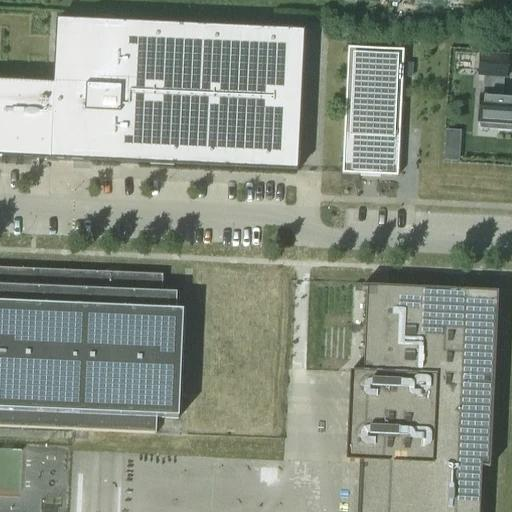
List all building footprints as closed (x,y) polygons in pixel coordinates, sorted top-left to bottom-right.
[(0,82),(0,158),(24,160),(82,163),(90,163),(119,164),(137,165),(287,172),(295,172),(297,172),(303,33),(55,21),(52,85),(0,82)] [(341,175),(361,176),(397,177),(401,78),(402,64),(403,51),(347,49),(341,175)] [(511,131),(511,129),(511,99),(502,99),(504,78),(506,78),(508,57),(480,54),(478,76),(483,76),(482,98),(480,97),(477,124),(498,126),(498,130),(511,131)] [(402,64),(401,78),(411,79),(411,65),(402,64)] [(443,150),(459,151),(460,133),(445,132),(443,150)] [(0,427),(88,431),(155,434),(156,419),(177,419),(182,313),(175,312),(176,295),(161,294),(162,276),(121,274),(105,274),(0,269),(0,427)] [(360,291),(366,291),(362,373),(349,372),(344,462),(358,463),(355,511),(478,511),(481,468),(489,469),(497,294),(462,292),(361,287),(360,291)]
